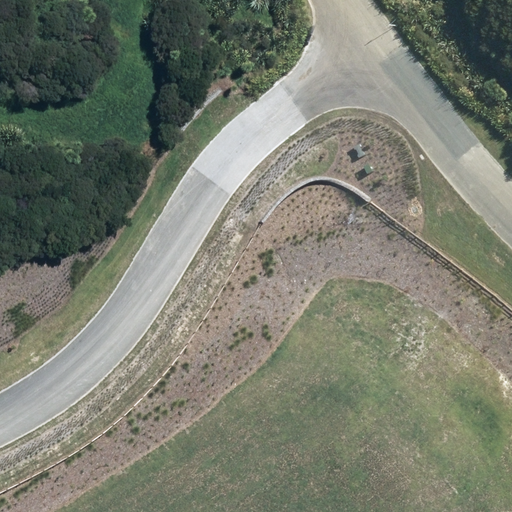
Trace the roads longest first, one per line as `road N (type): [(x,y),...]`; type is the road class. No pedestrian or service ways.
road 1 (residential): [(349,47),(250,132),(178,228),(110,345),(0,419)]
road 2 (residential): [(349,47),(511,223)]
